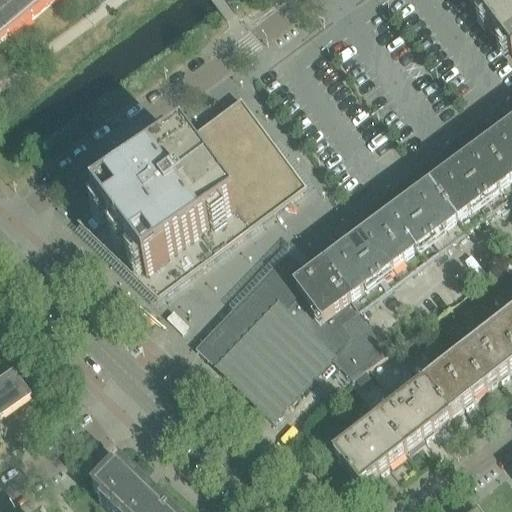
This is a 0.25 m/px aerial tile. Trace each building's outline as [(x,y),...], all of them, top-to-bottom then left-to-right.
[(0,0),(0,49),(59,0),(0,0)] [(511,0),(463,0),(511,64),(511,0)] [(209,268),(308,195),(242,107),(78,229),(158,306),(209,268)] [(511,191),(511,138),(507,142),(506,140),(486,155),(511,191)] [(465,240),(511,205),(511,191),(486,155),(464,171),(466,173),(454,181),(453,180),(432,195),(465,240)] [(412,280),(465,240),(432,195),(411,211),(412,213),(401,222),(400,220),(380,235),(379,235),(378,235),(412,280)] [(359,319),(412,280),(378,235),(358,250),(359,252),(348,260),(347,259),(326,274),(353,310),(359,319)] [(273,427),(331,365),(353,386),(356,385),(366,377),(389,360),(376,343),(358,320),(359,319),(353,310),(325,331),(298,295),(314,283),(309,279),(302,272),(288,259),(196,355),(227,384),(228,383),(273,427)] [(326,274),(314,283),(298,295),(325,331),(353,310),(326,274)] [(179,312),(172,319),(188,334),(194,327),(179,312)] [(511,320),(495,334),(511,355),(511,320)] [(511,376),(511,355),(495,334),(460,362),(487,396),(500,386),(501,388),(510,381),(509,379),(511,376)] [(410,346),(398,355),(403,361),(415,352),(410,346)] [(487,396),(460,362),(424,389),(451,424),(465,413),(466,415),(475,408),(473,407),(487,396)] [(29,403),(11,377),(9,378),(0,365),(0,432),(0,433),(0,432),(0,421),(26,404),(27,405),(29,403)] [(373,387),(366,377),(356,385),(363,395),(373,387)] [(451,424),(424,389),(379,424),(406,459),(425,445),(426,446),(430,443),(435,440),(433,438),(451,424)] [(406,459),(379,424),(334,459),(337,463),(336,464),(342,472),(343,471),(361,494),(380,480),(381,481),(385,478),(390,475),(388,473),(406,459)] [(300,453),(307,445),(301,440),(294,447),(300,453)] [(168,511),(120,466),(121,465),(120,465),(93,493),(104,504),(100,508),(104,511),(168,511)]
